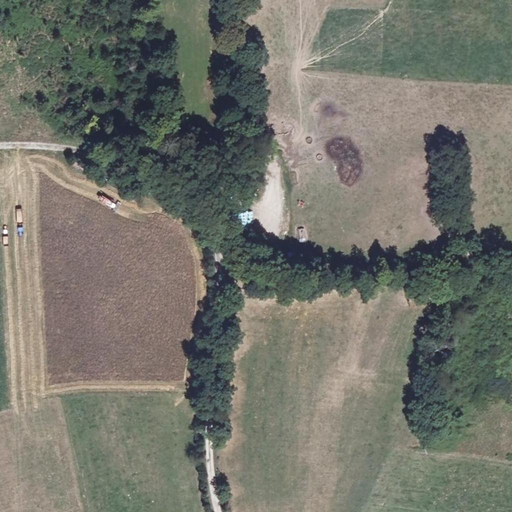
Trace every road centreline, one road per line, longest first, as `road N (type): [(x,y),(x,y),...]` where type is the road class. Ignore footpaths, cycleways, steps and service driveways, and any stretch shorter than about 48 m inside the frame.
road 1 (track): [(511,261),(474,249),(428,264),(372,259),(288,268),(257,262),(215,215)]
road 2 (track): [(215,215),(222,511)]
road 3 (track): [(215,215),(199,189),(166,163),(0,146)]
road 4 (track): [(222,0),(232,127),(215,215)]
